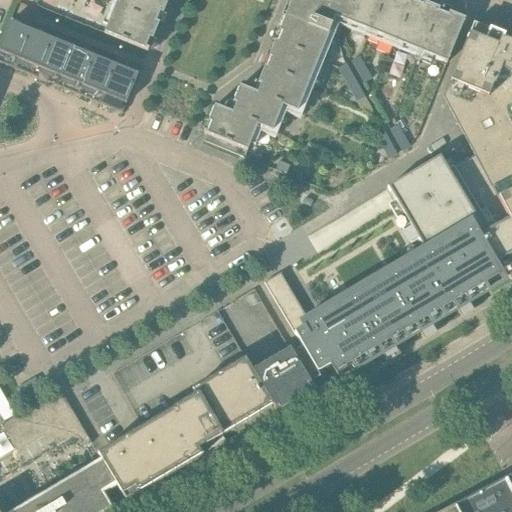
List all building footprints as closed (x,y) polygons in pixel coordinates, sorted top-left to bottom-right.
[(118,0),(104,32),(148,51),(148,50),(145,48),(149,39),(152,40),(159,24),(156,23),(159,13),(163,15),(168,0),(118,0)] [(291,0),(279,32),(282,33),(278,43),(275,41),(268,58),(271,59),(268,68),(264,67),(258,83),(261,84),(257,94),(239,87),(233,103),(235,109),(231,118),(213,110),(206,126),(209,128),(207,133),(204,132),(203,134),(207,135),(205,141),(204,140),(203,142),(244,158),(254,133),(269,139),(279,114),(294,120),(314,70),(334,19),(428,56),(446,63),(464,20),(449,13),(447,16),(438,12),(439,9),(423,3),(422,6),(412,2),(413,0),(291,0)] [(473,23),(443,98),(466,141),(475,156),(492,190),(511,226),(511,32),(508,31),(504,41),(502,40),(504,35),(490,29),(489,30),(473,23)] [(9,25),(6,31),(0,45),(0,63),(15,70),(27,40),(20,37),(22,31),(9,25)] [(30,34),(27,40),(15,70),(36,78),(48,49),(41,46),(43,40),(30,34)] [(51,43),(48,49),(36,78),(57,87),(69,57),(62,54),(64,48),(51,43)] [(72,51),(69,57),(57,87),(78,96),(90,66),(83,63),(85,57),(72,51)] [(363,82),(371,78),(359,57),(351,61),(363,82)] [(93,60),(90,66),(78,96),(100,104),(112,75),(104,72),(106,65),(93,60)] [(357,101),(365,97),(346,64),(338,68),(357,101)] [(122,114),(134,84),(125,80),(127,74),(114,69),(112,75),(100,104),(122,114)] [(409,148),(397,126),(390,130),(402,152),(409,148)] [(396,155),(384,133),(377,137),(389,159),(396,155)] [(280,274),(264,283),(291,329),(300,343),(303,348),(301,349),(301,350),(302,350),(308,360),(315,372),(314,372),(315,374),(317,373),(320,377),(325,386),(328,385),(353,370),(354,369),(487,290),(488,289),(487,288),(489,287),(511,273),(511,226),(492,190),(475,156),(449,170),(441,157),(441,156),(387,189),(388,190),(389,191),(399,208),(399,209),(423,249),(306,318),(281,275),(280,274)] [(275,171),(286,175),(289,166),(279,162),(275,171)] [(106,273),(28,320),(61,375),(212,285),(179,230),(121,265),(123,268),(108,277),(106,273)] [(0,296),(21,284),(0,249),(0,296)] [(289,349),(253,371),(273,405),(277,413),(314,391),(315,391),(310,384),(315,380),(320,377),(317,373),(315,374),(314,372),(315,372),(308,360),(302,350),(301,350),(301,349),(303,348),(300,343),(295,346),(289,349)] [(171,408),(97,454),(126,500),(139,492),(140,494),(201,458),(200,456),(203,455),(201,452),(222,440),(220,437),(223,435),(224,436),(272,408),(271,406),(273,405),(253,371),(245,358),(192,390),(196,396),(190,400),(189,399),(172,409),(171,408)] [(0,511),(102,511),(99,506),(98,504),(97,504),(88,488),(89,488),(87,486),(77,470),(78,470),(76,468),(66,452),(67,452),(66,449),(65,450),(61,443),(62,443),(60,441),(60,440),(58,442),(40,412),(0,435),(0,511)] [(511,511),(511,490),(506,479),(505,480),(505,479),(442,511),(511,511)]
